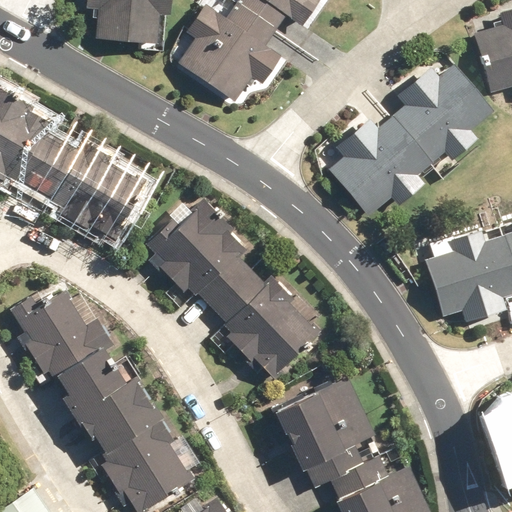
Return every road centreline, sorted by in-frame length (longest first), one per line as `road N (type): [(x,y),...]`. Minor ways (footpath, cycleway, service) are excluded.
road 1 (residential): [(4,227),(106,284),(150,320),(269,511)]
road 2 (residential): [(246,166),(327,234),(434,378)]
road 3 (residential): [(18,49),(246,166)]
road 4 (residential): [(246,166),(421,11)]
road 5 (residential): [(79,511),(0,372)]
road 6 (residential): [(434,378),(470,511)]
